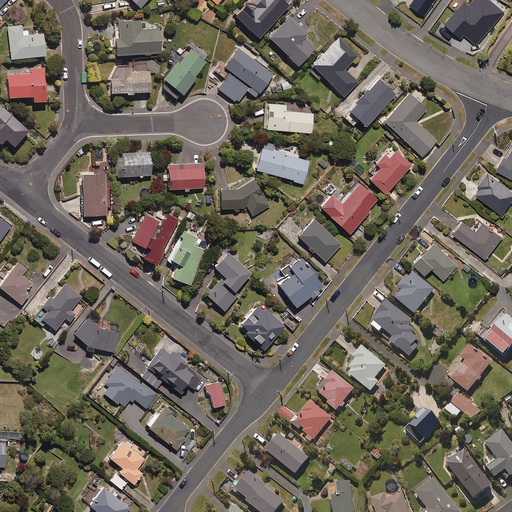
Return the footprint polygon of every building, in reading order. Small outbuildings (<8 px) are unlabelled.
[(130,0),(139,8),(147,0),(130,0)] [(289,5),(283,0),(261,0),(252,10),(246,4),(234,16),(258,38),(289,5)] [(413,0),(410,5),(424,15),(434,0),(413,0)] [(465,1),(465,0),(464,0),(453,0),(449,5),(456,11),(445,24),(454,31),(447,40),(457,49),(463,42),(469,47),(466,50),(472,55),(486,38),(484,36),(504,11),(490,0),(472,0),(469,4),(465,1)] [(289,15),(268,37),(297,66),(315,47),(304,37),(308,33),(289,15)] [(118,38),(115,38),(115,39),(115,46),(115,55),(160,53),(159,25),(140,26),(140,20),(117,21),(118,38)] [(22,30),(21,25),(6,26),(10,59),(45,56),(42,33),(27,35),(27,30),(22,30)] [(357,56),(338,37),(311,65),(343,97),(357,82),(344,69),(357,56)] [(195,43),(192,41),(188,46),(191,48),(180,62),(179,60),(163,79),(182,95),(195,78),(194,77),(206,62),(204,60),(208,54),(195,43)] [(273,74),(238,48),(226,65),(221,61),(214,71),(225,79),(217,89),(237,103),(246,91),(256,98),(273,74)] [(129,67),(116,67),(116,78),(109,78),(110,93),(151,92),(150,72),(129,72),(129,67)] [(45,102),(43,68),(22,69),(22,73),(6,74),(8,98),(32,96),(32,102),(45,102)] [(395,95),(378,79),(343,117),(352,125),(357,120),(365,127),(395,95)] [(426,109),(410,94),(384,122),(422,157),(437,141),(415,121),(426,109)] [(286,105),(265,103),(263,129),(311,133),(313,113),(285,111),(286,105)] [(28,131),(0,104),(0,143),(4,139),(13,147),(28,131)] [(310,160),(262,146),(255,170),(302,184),(310,160)] [(511,146),(506,157),(504,156),(497,169),(511,178),(511,146)] [(412,165),(396,150),(388,159),(383,154),(375,164),(379,168),(368,180),(384,194),(412,165)] [(151,175),(150,152),(121,153),(121,160),(115,160),(116,177),(151,175)] [(204,189),(203,163),(167,164),(168,189),(204,189)] [(511,191),(488,173),(478,186),(480,188),(475,194),(502,215),(511,201),(511,191)] [(81,194),(79,194),(80,216),(106,216),(105,175),(81,175),(81,194)] [(269,206),(253,179),(236,190),(219,191),(221,210),(242,208),(246,206),(252,216),(269,206)] [(377,200),(359,183),(340,204),(331,196),(320,208),(349,234),(370,211),(369,209),(377,200)] [(149,238),(158,222),(145,214),(130,241),(142,247),(144,248),(147,250),(143,259),(156,266),(164,252),(161,250),(177,221),(166,215),(161,224),(153,240),(149,238)] [(341,245),(314,219),(297,237),(324,262),(341,245)] [(477,231),(463,221),(453,233),(486,259),(503,237),(484,222),(477,231)] [(183,231),(167,260),(175,267),(171,278),(190,285),(206,243),(183,231)] [(458,265),(435,242),(414,264),(425,275),(432,268),(444,280),(458,265)] [(250,274),(226,253),(213,268),(222,277),(205,295),(224,311),(238,296),(234,292),(250,274)] [(289,267),(288,264),(280,270),(284,276),(276,282),(295,308),(323,287),(301,258),(289,267)] [(26,269),(17,262),(0,284),(0,289),(21,305),(29,294),(25,292),(32,283),(21,275),(26,269)] [(435,292),(413,274),(400,291),(403,293),(397,301),(415,316),(435,292)] [(81,297),(64,283),(52,299),(49,297),(41,307),(46,311),(40,319),(43,322),(54,331),(64,318),(69,322),(75,314),(70,311),(81,297)] [(416,344),(420,339),(412,332),(417,326),(388,303),(379,315),(381,316),(372,327),(381,335),(384,331),(393,339),(390,343),(411,359),(420,347),(416,344)] [(263,312),(257,306),(239,326),(246,332),(244,333),(263,350),(285,326),(266,309),(263,312)] [(511,320),(508,317),(486,343),(505,359),(511,350),(511,320)] [(87,318),(73,335),(86,347),(85,351),(93,353),(94,349),(115,353),(119,334),(116,333),(118,324),(103,321),(101,330),(87,318)] [(143,349),(138,345),(124,362),(156,388),(158,386),(163,380),(180,394),(187,385),(194,391),(203,380),(170,353),(168,355),(161,349),(149,364),(138,355),(143,349)] [(467,363),(452,381),(469,394),(493,364),(470,346),(461,358),(467,363)] [(387,367),(363,349),(349,367),(354,371),(350,376),(372,394),(380,384),(376,381),(387,367)] [(103,394),(117,405),(119,403),(124,407),(131,398),(145,409),(155,396),(117,366),(104,383),(109,386),(103,394)] [(91,378),(82,372),(75,382),(84,388),(91,378)] [(340,409),(343,411),(347,405),(344,404),(355,390),(334,373),(325,383),(324,383),(316,393),(330,403),(328,405),(337,413),(340,409)] [(225,405),(219,382),(206,385),(213,408),(225,405)] [(481,412),(459,395),(446,411),(456,420),(462,412),(473,421),(481,412)] [(299,419),(297,417),(291,424),(300,432),(301,430),(309,436),(307,439),(313,444),(332,418),(311,403),(299,419)] [(174,414),(165,406),(148,428),(176,451),(191,431),(172,416),(174,414)] [(285,408),(279,415),(290,424),(296,416),(285,408)] [(441,425),(425,410),(405,431),(421,446),(441,425)] [(511,443),(503,432),(486,444),(499,462),(489,470),(497,481),(507,473),(511,479),(511,443)] [(310,459),(280,436),(267,454),(297,477),(310,459)] [(145,458),(123,440),(109,458),(122,469),(118,473),(133,485),(142,474),(136,469),(145,458)] [(494,490),(465,451),(447,464),(476,503),(494,490)] [(355,467),(345,460),(338,470),(348,477),(355,467)] [(126,483),(114,474),(109,480),(121,490),(126,483)] [(267,487),(251,474),(236,493),(248,503),(247,504),(256,511),(278,511),(285,504),(266,489),(267,487)] [(459,511),(435,480),(416,495),(429,511),(428,511),(459,511)] [(354,511),(351,483),(338,485),(339,497),(333,498),(334,511),(354,511)] [(90,506),(89,507),(95,511),(126,511),(129,509),(103,488),(101,490),(94,485),(83,500),(90,506)] [(390,501),(387,495),(372,501),(376,511),(410,511),(404,495),(390,501)]
